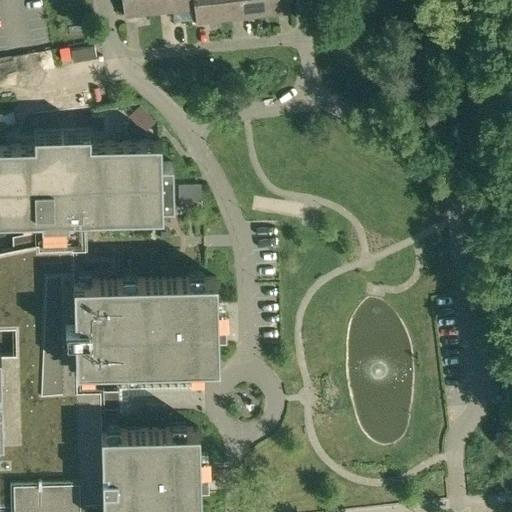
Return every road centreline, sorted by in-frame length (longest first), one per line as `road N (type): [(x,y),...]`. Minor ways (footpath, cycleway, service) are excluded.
road 1 (residential): [(118,62),(182,120),(313,102)]
road 2 (residential): [(118,62),(308,39)]
